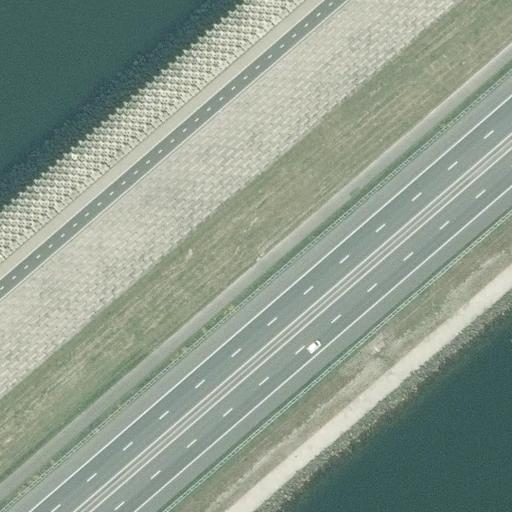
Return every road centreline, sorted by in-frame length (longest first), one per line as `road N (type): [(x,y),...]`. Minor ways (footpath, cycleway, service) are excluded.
road 1 (motorway): [(511,110),(44,511)]
road 2 (motorway): [(120,511),(511,172)]
